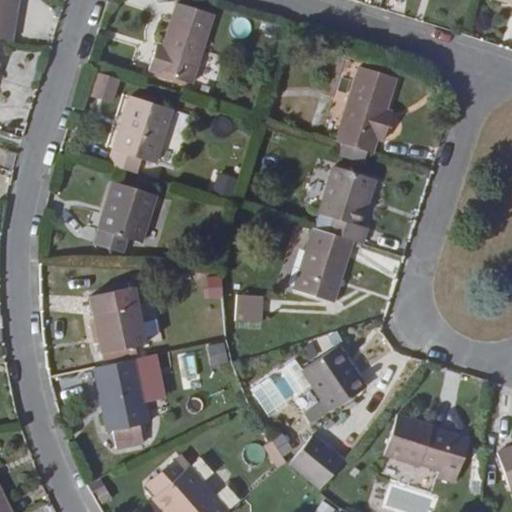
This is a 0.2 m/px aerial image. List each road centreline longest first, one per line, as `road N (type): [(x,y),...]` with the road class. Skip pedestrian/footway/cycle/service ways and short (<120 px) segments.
road 1 (residential): [(90,0),(29,176),(16,239),(21,345),(41,432),(73,511)]
road 2 (residential): [(487,68),(419,267),(419,308),(433,337),(511,360)]
road 3 (residential): [(487,68),(288,0)]
